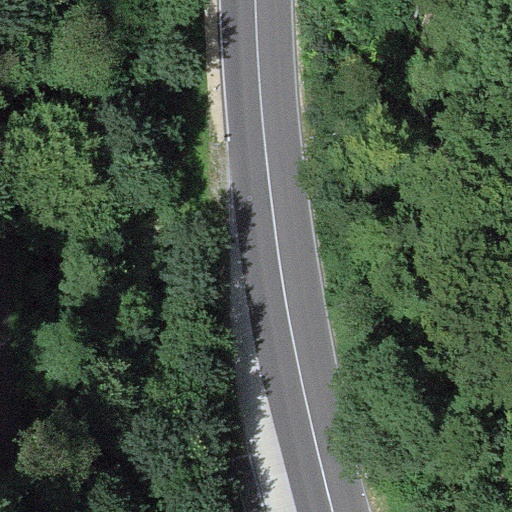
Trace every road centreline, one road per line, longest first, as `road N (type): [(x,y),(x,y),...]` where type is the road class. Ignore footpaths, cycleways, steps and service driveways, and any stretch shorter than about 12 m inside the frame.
road 1 (primary): [(252,0),(278,280),(326,511)]
road 2 (track): [(60,511),(6,393),(0,236)]
road 3 (track): [(0,181),(17,93),(58,0)]
